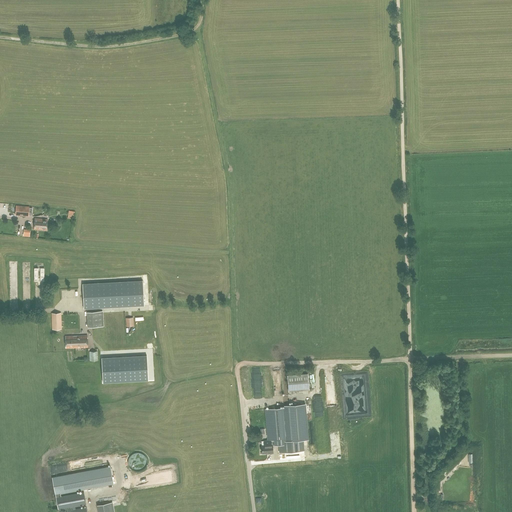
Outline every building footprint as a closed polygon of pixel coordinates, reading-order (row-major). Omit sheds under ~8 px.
[(28,216),(29,207),(16,206),(15,215),(28,216)] [(47,230),(47,219),(34,218),(34,229),(47,230)] [(19,275),(10,275),(11,288),(16,288),(16,295),(19,295),(19,275)] [(143,280),(83,283),(84,308),(144,305),(143,280)] [(103,326),(102,311),(87,312),(88,327),(103,326)] [(52,329),(61,329),(61,313),(52,313),(52,329)] [(88,347),(87,335),(65,336),(66,348),(88,347)] [(98,360),(98,351),(89,351),(89,361),(98,360)] [(147,355),(102,358),(103,383),(148,380),(147,355)] [(308,374),(287,375),(289,391),(309,390),(308,374)] [(284,408),(265,409),(268,440),(275,440),(275,445),(279,444),(279,452),(304,450),(303,439),(300,404),(283,406),(284,408)] [(265,445),(262,446),(262,453),(269,452),(269,453),(273,453),(272,445),(275,445),(275,440),(268,440),(264,441),(265,445)] [(131,469),(134,470),(136,471),(139,471),(142,470),(144,469),(146,467),(147,464),(147,461),(147,458),(145,455),(142,453),(139,452),(136,452),(132,454),(130,455),(129,458),(128,461),(128,464),(129,467),(131,469)] [(55,494),(83,489),(114,484),(111,466),(52,477),(55,494)] [(86,504),(84,492),(56,497),(58,511),(87,511),(87,507),(75,509),(75,506),(86,504)] [(97,505),(98,511),(114,511),(112,502),(97,505)]
